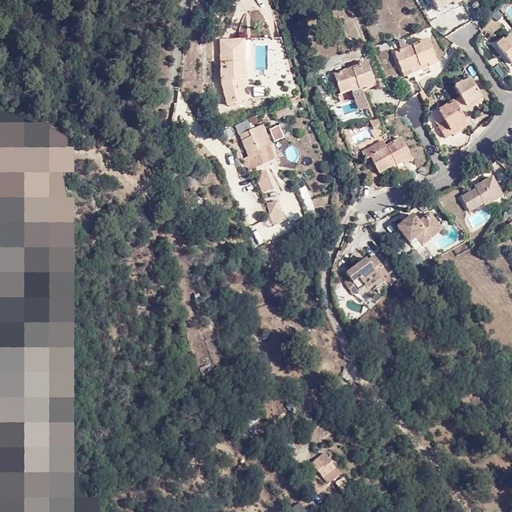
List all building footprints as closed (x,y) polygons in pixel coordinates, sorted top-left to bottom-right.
[(461,1),(459,0),(429,0),(434,9),(448,0),(450,0),(453,5),(461,1)] [(437,14),(453,5),(450,0),(448,0),(434,9),(437,14)] [(511,35),(511,31),(509,28),(503,31),(505,33),(508,38),(511,35)] [(489,40),(503,62),(511,56),(511,35),(508,38),(505,33),(498,37),(497,35),(489,40)] [(237,39),(216,39),(216,48),(217,73),(226,104),(244,98),(238,78),(243,77),(243,62),(238,61),(237,39)] [(405,46),(403,39),(394,42),(396,50),(393,52),(400,70),(413,66),(412,64),(422,60),(423,63),(434,59),(427,39),(405,46)] [(511,59),(511,56),(503,62),(504,64),(511,59)] [(413,66),(400,70),(402,75),(406,74),(408,78),(422,73),(420,67),(435,62),(434,59),(423,63),(422,60),(412,64),(413,66)] [(355,83),(356,87),(372,81),(365,61),(342,68),(343,70),(331,74),(338,93),(349,88),(349,86),(355,83)] [(238,78),(244,98),(249,97),(243,77),(238,78)] [(454,105),(460,115),(467,111),(464,105),(479,96),(470,80),(462,85),(460,82),(453,87),(459,97),(452,102),(454,105)] [(363,89),(353,93),(358,108),(369,109),(370,108),(363,89)] [(464,105),(467,111),(483,101),(479,96),(464,105)] [(452,102),(451,100),(442,106),(443,108),(445,110),(454,105),(452,102)] [(293,110),(291,102),(280,106),(283,114),(293,110)] [(443,140),(452,135),(449,130),(464,121),(460,115),(454,105),(445,110),(443,108),(437,113),(444,124),(437,129),(443,140)] [(377,117),(368,119),(373,126),(380,122),(377,117)] [(276,124),(280,137),(288,135),(283,121),(276,124)] [(452,135),(467,126),(464,121),(449,130),(452,135)] [(259,147),(264,145),(267,145),(259,124),(237,133),(245,156),(239,158),(243,169),(265,161),(259,147)] [(270,126),(275,139),(280,137),(276,124),(270,126)] [(272,141),(275,139),(270,126),(267,127),(272,141)] [(369,157),(385,148),(382,141),(360,152),(364,160),(369,157)] [(400,141),(385,148),(369,157),(378,173),(389,167),(389,169),(409,158),(400,141)] [(269,160),(264,145),(259,147),(265,161),(269,160)] [(479,183),(478,182),(465,190),(473,204),(487,195),(488,197),(504,187),(494,169),(482,176),(485,179),(479,183)] [(188,172),(180,176),(182,182),(190,178),(188,172)] [(262,193),(273,188),(267,176),(257,181),(262,193)] [(190,178),(182,182),(187,195),(196,192),(190,178)] [(305,186),(299,189),(310,211),(316,209),(305,186)] [(272,225),(285,221),(278,199),(265,204),(272,225)] [(410,223),(407,220),(400,226),(413,241),(420,234),(426,229),(433,236),(445,226),(432,212),(420,221),(417,217),(410,223)] [(414,213),(407,220),(410,223),(417,217),(414,213)] [(426,229),(420,234),(427,242),(433,236),(426,229)] [(377,275),(383,270),(373,255),(367,259),(365,257),(344,272),(349,278),(343,282),(352,294),(364,286),(366,288),(379,278),(377,275)] [(219,277),(205,282),(210,297),(224,291),(219,277)] [(381,281),(379,278),(366,288),(368,291),(381,281)] [(471,395),(461,400),(466,410),(472,408),(477,418),(489,413),(482,396),(473,400),(471,395)] [(324,463),(321,461),(311,469),(323,482),(335,472),(326,461),(324,463)]
